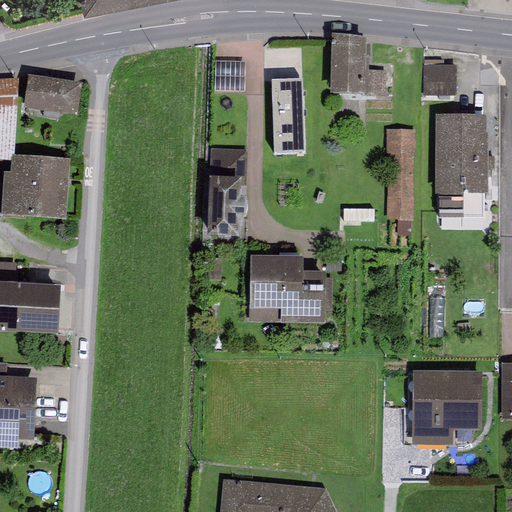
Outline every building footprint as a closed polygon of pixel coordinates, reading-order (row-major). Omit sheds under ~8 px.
[(78,0),(83,20),(178,0),(78,0)] [(366,38),(331,33),(328,92),(364,92),(363,98),(385,99),(385,73),(365,73),(366,38)] [(456,66),(422,66),(422,96),(455,96),(456,66)] [(82,83),(27,75),(22,107),(76,116),(82,83)] [(17,78),(0,79),(0,159),(10,160),(11,155),(13,155),(17,78)] [(302,79),(270,80),(273,152),(304,151),(302,79)] [(486,115),(435,115),(434,193),(486,193),(486,115)] [(386,130),(386,220),(413,220),(414,130),(386,130)] [(246,150),(209,149),(209,176),(245,177),(246,150)] [(13,155),(11,155),(10,160),(10,172),(3,172),(0,215),(65,220),(70,159),(13,155)] [(245,177),(209,176),(207,235),(243,236),(245,177)] [(303,257),(249,256),(248,323),(325,324),(325,312),(332,312),(332,278),(325,278),(325,271),(302,271),(303,257)] [(0,262),(0,282),(15,283),(16,264),(0,262)] [(0,331),(57,334),(60,286),(15,283),(0,282),(0,331)] [(511,362),(501,362),(501,420),(511,419),(511,362)] [(482,373),(412,371),(410,444),(453,445),(454,431),(480,432),(482,373)] [(0,376),(0,438),(17,440),(32,441),(36,379),(6,377),(0,376)] [(0,448),(16,450),(17,440),(0,438),(0,448)] [(334,511),(324,489),(223,479),(219,511),(334,511)]
